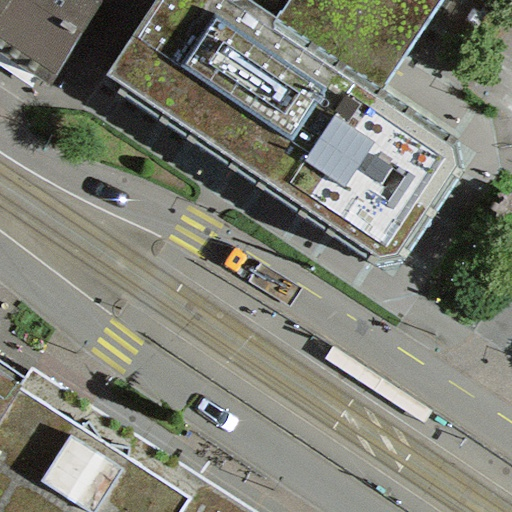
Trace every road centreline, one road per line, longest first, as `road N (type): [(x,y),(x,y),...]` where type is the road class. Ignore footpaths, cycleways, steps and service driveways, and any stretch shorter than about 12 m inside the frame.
road 1 (primary): [(511,430),(197,229),(0,135)]
road 2 (primary): [(0,259),(362,511)]
